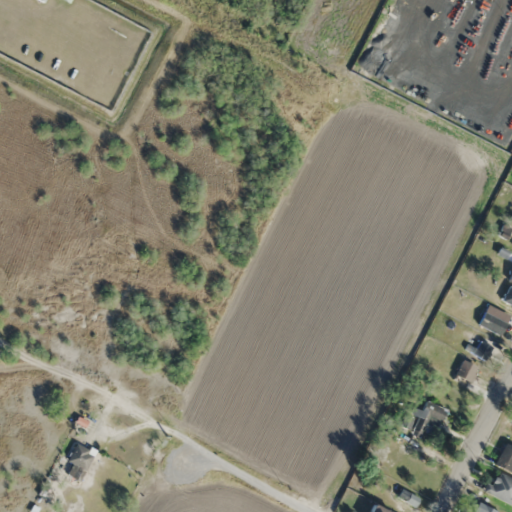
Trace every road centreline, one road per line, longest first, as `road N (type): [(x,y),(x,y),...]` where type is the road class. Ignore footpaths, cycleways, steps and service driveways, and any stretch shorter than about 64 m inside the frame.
road 1 (residential): [(441,511),(511,376)]
road 2 (residential): [(198,454),(312,511)]
